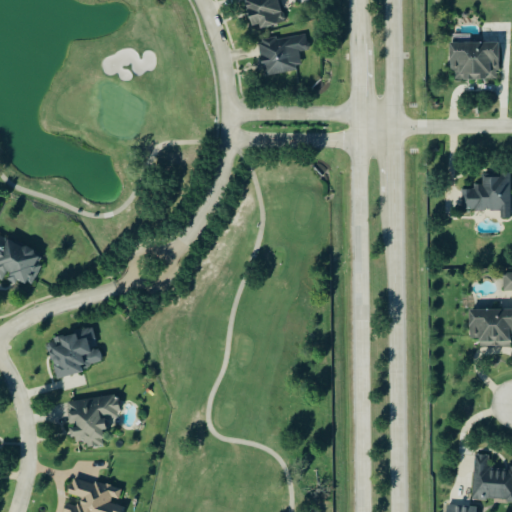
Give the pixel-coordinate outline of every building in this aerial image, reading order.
[(243,0),(250,31),(281,23),(275,0),(243,0)] [(297,53),(306,51),(303,34),(256,42),(262,77),(300,70),(297,53)] [(447,43),(447,81),(496,80),(496,43),(447,43)] [(508,175),(480,175),(481,188),(459,188),(459,211),(497,211),(498,219),(508,219),(508,175)] [(0,277),(27,290),(42,258),(0,238),(0,277)] [(511,271),(501,272),(502,292),(511,291),(511,271)] [(511,310),(467,310),(467,339),(477,339),(477,348),(510,348),(510,338),(511,338),(511,310)] [(55,380),(81,373),(80,368),(100,363),(92,329),(45,341),(55,380)] [(65,402),(69,443),(83,442),(84,449),(104,447),(102,419),(117,418),(115,397),(65,402)] [(487,456),(471,455),(469,500),(511,501),(511,469),(486,469),(487,456)] [(64,505),(61,511),(121,511),(123,507),(113,505),(118,500),(121,489),(73,479),(68,486),(66,495),(81,498),(80,499),(75,507),(64,505)]
